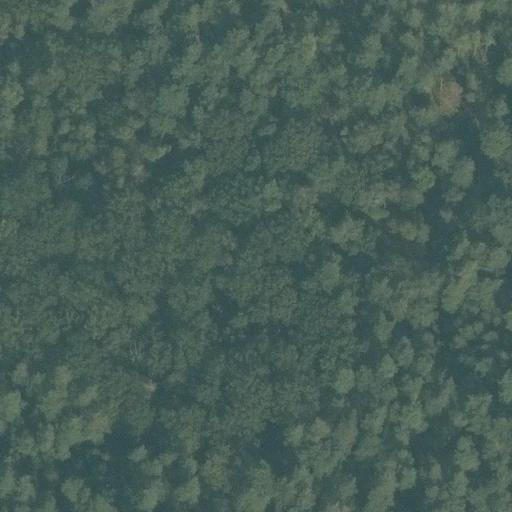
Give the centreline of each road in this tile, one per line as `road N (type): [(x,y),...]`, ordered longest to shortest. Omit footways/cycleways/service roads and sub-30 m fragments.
road 1 (track): [(403,297),(279,0)]
road 2 (track): [(226,511),(403,297)]
road 3 (track): [(511,169),(403,297)]
